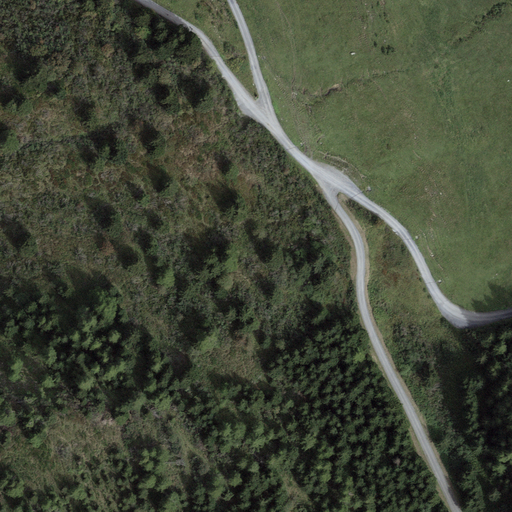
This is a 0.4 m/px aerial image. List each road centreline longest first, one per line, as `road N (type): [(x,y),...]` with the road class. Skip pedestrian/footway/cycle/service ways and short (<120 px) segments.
road 1 (track): [(458,511),(362,302),(357,242),(325,177)]
road 2 (track): [(325,177),(380,208),(413,244),(446,313),(465,321),(511,312)]
road 3 (track): [(325,177),(196,35),(145,0)]
road 4 (track): [(266,118),(260,64),(234,0)]
